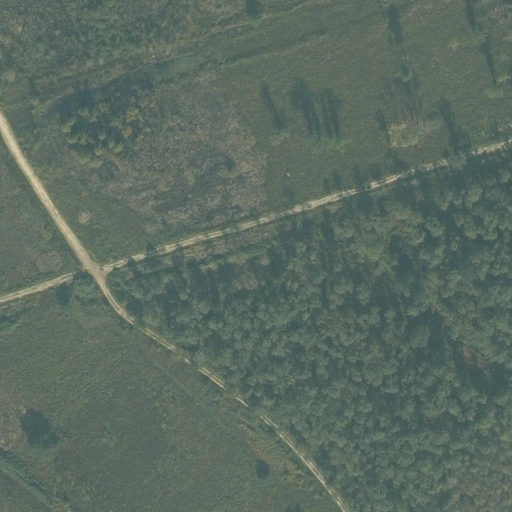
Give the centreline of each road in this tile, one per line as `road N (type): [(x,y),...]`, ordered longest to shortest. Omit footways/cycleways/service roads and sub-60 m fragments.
road 1 (track): [(511,142),(89,270)]
road 2 (track): [(339,511),(289,445),(117,311),(89,270)]
road 3 (track): [(89,270),(0,125)]
